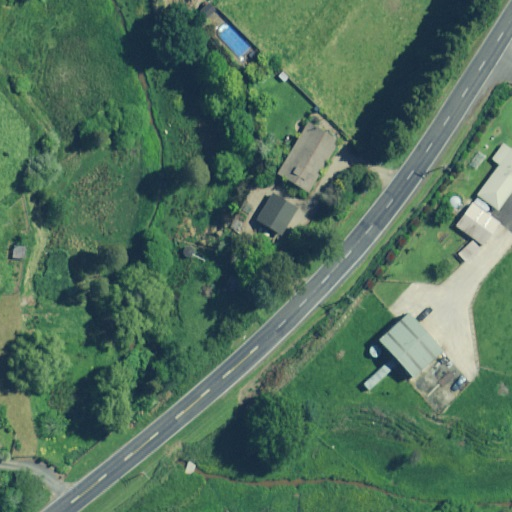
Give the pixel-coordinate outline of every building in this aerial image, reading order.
[(214,8),(207,3),(198,14),(205,20),(214,8)] [(338,141),(308,124),(278,175),(308,193),(338,141)] [(511,189),(511,149),(503,143),(491,159),(500,165),(477,195),(497,210),(511,189)] [(296,209),(273,194),(256,220),(279,235),(296,209)] [(499,224),(473,204),(456,227),(483,246),(499,224)] [(478,249),(471,242),(458,255),(465,262),(478,249)] [(442,350),(408,313),(378,341),(412,378),(442,350)]
